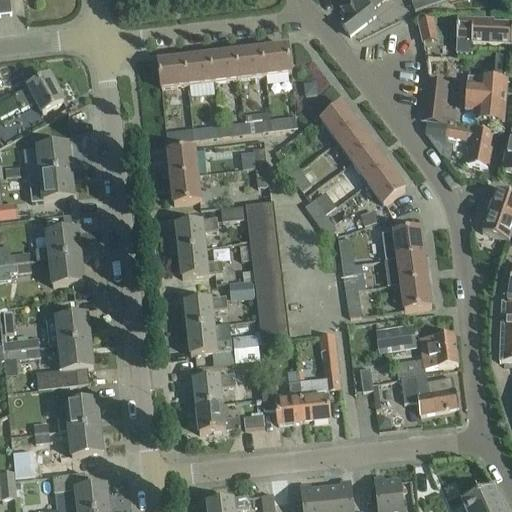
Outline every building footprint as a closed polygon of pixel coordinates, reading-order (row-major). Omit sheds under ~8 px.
[(0,0),(0,17),(12,16),(9,0),(0,0)] [(348,19),(340,25),(350,38),(375,19),(371,13),(387,0),(355,0),(343,10),(342,11),(348,19)] [(423,45),(437,42),(433,22),(419,25),(423,45)] [(511,46),(511,26),(474,25),(474,22),(457,22),(457,42),(457,56),(472,56),(473,45),(511,46)] [(262,53),(266,79),(292,76),(288,50),(262,53)] [(262,53),(236,56),(239,82),(266,79),(262,53)] [(239,82),(236,56),(210,59),(213,86),(239,82)] [(210,59),(184,62),(187,89),(213,86),(210,59)] [(187,89),(184,62),(158,65),(161,92),(187,89)] [(0,120),(20,110),(22,113),(37,105),(43,116),(64,105),(50,79),(29,90),(29,91),(14,98),(14,99),(0,106),(0,120)] [(503,125),(507,83),(468,80),(466,113),(477,114),(477,123),(503,125)] [(428,83),(423,123),(455,127),(457,111),(439,109),(441,85),(428,83)] [(304,88),(306,99),(317,98),(316,87),(304,88)] [(0,99),(0,106),(14,99),(14,98),(12,94),(0,99)] [(245,126),(228,128),(224,95),(215,96),(219,129),(220,141),(246,137),(245,126)] [(336,146),(358,129),(343,108),(320,124),(336,146)] [(219,129),(200,131),(198,109),(190,110),(193,132),(194,144),(220,141),(219,129)] [(246,137),(272,134),(271,123),(270,117),(244,120),(245,126),(246,137)] [(271,123),(272,134),(298,131),(296,120),(271,123)] [(447,140),(449,128),(430,126),(428,138),(447,140)] [(487,172),(491,153),(495,136),(474,132),(450,128),(448,139),(472,143),(467,168),(487,172)] [(374,150),(358,129),(336,146),(352,167),(374,150)] [(194,144),(193,132),(167,135),(168,147),(169,147),(194,144)] [(511,142),(510,142),(503,176),(511,177),(511,142)] [(41,178),(72,174),(69,148),(38,151),(41,178)] [(374,150),(352,167),(367,188),(390,171),(374,150)] [(171,181),(198,178),(196,152),(168,155),(171,181)] [(256,172),(267,171),(265,152),(253,153),(256,172)] [(291,180),(300,173),(288,158),(280,165),(291,180)] [(269,190),(267,171),(256,172),(258,191),(269,190)] [(405,193),(390,171),(367,188),(383,209),(405,193)] [(4,173),(5,182),(19,180),(18,172),(4,173)] [(300,173),(291,180),(303,195),(311,188),(300,173)] [(72,174),(41,178),(44,204),(75,201),(72,174)] [(201,205),(198,178),(171,181),(174,208),(201,205)] [(511,198),(497,193),(482,235),(509,244),(511,234),(511,198)] [(316,225),(326,218),(315,203),(305,210),(316,225)] [(274,205),(254,208),(245,209),(247,223),(275,219),(274,205)] [(2,208),(0,207),(0,222),(17,221),(15,206),(2,208)] [(222,225),(243,223),(241,213),(221,215),(222,225)] [(359,220),(363,231),(375,226),(371,216),(359,220)] [(336,234),(326,218),(316,225),(327,240),(336,234)] [(275,219),(247,223),(249,237),(277,233),(275,219)] [(227,234),(218,235),(217,224),(203,226),(203,225),(176,227),(179,254),(206,252),(229,249),(227,234)] [(398,262),(424,258),(420,232),(394,236),(398,262)] [(50,263),(81,260),(78,233),(47,237),(50,263)] [(279,247),(277,233),(249,237),(250,250),(279,247)] [(339,243),(342,262),(353,261),(351,242),(339,243)] [(280,261),(279,247),(250,250),(252,264),(280,261)] [(250,250),(240,252),(242,266),(252,264),(250,250)] [(206,252),(179,254),(182,281),(209,279),(208,278),(223,276),(221,265),(207,266),(206,252)] [(0,271),(33,269),(33,258),(0,260),(0,271)] [(424,258),(398,262),(398,263),(386,264),(389,290),(401,288),(428,285),(424,258)] [(84,286),(81,260),(50,263),(53,290),(84,286)] [(280,261),(252,264),(253,275),(254,278),(282,275),(280,261)] [(379,267),(354,269),(354,268),(343,269),(346,288),(357,286),(355,277),(379,274),(379,267)] [(33,269),(0,271),(0,282),(34,280),(33,269)] [(248,275),(243,276),(244,286),(254,284),(254,278),(253,275),(248,275)] [(282,275),(254,278),(254,284),(255,292),(284,289),(282,275)] [(428,285),(401,288),(405,314),(431,311),(428,285)] [(250,302),(249,289),(227,291),(228,304),(250,302)] [(284,289),(255,292),(257,306),(285,302),(284,289)] [(358,293),(347,295),(350,321),(361,320),(358,293)] [(188,332),(214,329),(212,315),(227,313),(226,302),(211,303),(211,302),(185,305),(188,332)] [(285,302),(257,306),(259,320),(287,316),(285,302)] [(511,307),(502,305),(500,365),(511,365),(511,307)] [(289,330),(287,316),(259,320),(260,334),(289,330)] [(2,317),(4,339),(12,339),(11,317),(2,317)] [(50,350),(60,349),(91,345),(88,319),(47,323),(50,350)] [(376,333),(379,356),(416,351),(413,328),(376,333)] [(216,344),(214,329),(188,332),(191,359),(211,357),(217,357),(217,356),(231,354),(230,343),(216,344)] [(289,330),(260,334),(262,347),(290,344),(289,330)] [(454,338),(435,340),(420,343),(423,358),(395,362),(397,376),(438,370),(439,371),(458,368),(454,338)] [(237,363),(258,362),(256,340),(235,342),(237,363)] [(39,341),(5,345),(6,355),(40,351),(39,341)] [(91,345),(60,349),(62,374),(37,377),(38,394),(78,390),(77,382),(76,374),(94,372),(91,345)] [(6,355),(7,364),(41,360),(40,351),(6,355)] [(260,383),(258,362),(237,363),(239,385),(260,383)] [(363,395),(373,394),(372,389),(370,372),(360,373),(363,395)] [(338,373),(324,374),(326,394),(340,393),(338,373)] [(433,385),(428,386),(426,378),(399,384),(404,409),(418,406),(420,419),(459,411),(453,381),(433,385)] [(196,410),(223,407),(221,392),(236,391),(234,379),(220,381),(220,380),(194,383),(196,410)] [(89,381),(77,382),(78,390),(90,388),(89,381)] [(300,386),(304,426),(330,423),(328,399),(313,400),(311,384),(300,386)] [(304,426),(300,386),(289,387),(290,398),(276,399),(275,386),(261,388),(264,414),(277,413),(278,428),(304,426)] [(69,434),(100,430),(97,404),(66,408),(69,434)] [(223,407),(196,410),(199,437),(226,434),(241,432),(240,421),(225,422),(223,407)] [(243,421),(245,433),(265,431),(264,419),(243,421)] [(384,419),(377,420),(379,432),(391,431),(390,424),(384,419)] [(37,437),(50,436),(50,428),(36,428),(37,437)] [(103,457),(100,430),(69,434),(71,461),(103,457)] [(50,436),(37,437),(37,446),(51,445),(50,436)] [(77,511),(109,511),(107,489),(86,492),(85,477),(53,480),(55,496),(76,494),(77,511)] [(4,479),(0,480),(0,503),(17,503),(14,478),(4,479)] [(377,511),(403,511),(400,484),(375,487),(377,511)] [(326,492),(328,511),(353,511),(351,489),(326,492)] [(465,511),(504,511),(494,489),(462,504),(465,511)] [(328,511),(326,492),(301,495),(302,511),(328,511)] [(274,511),(273,498),(262,499),(263,511),(274,511)] [(207,511),(249,511),(248,501),(233,503),(233,502),(207,505),(207,511)]
